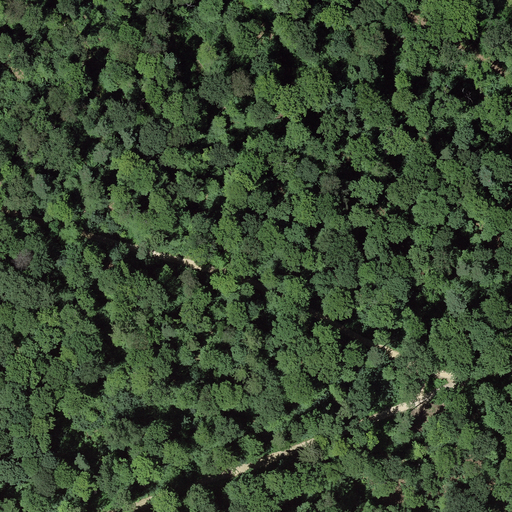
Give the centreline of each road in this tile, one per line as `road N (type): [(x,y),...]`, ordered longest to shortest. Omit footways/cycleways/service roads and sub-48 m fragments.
road 1 (track): [(0,207),(272,291),(389,355),(464,380),(511,367)]
road 2 (track): [(464,380),(115,511)]
